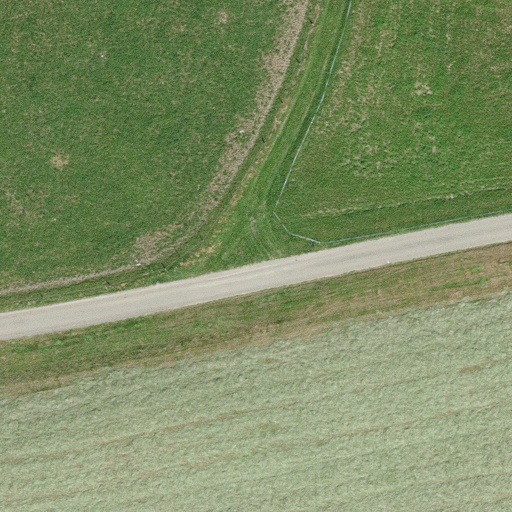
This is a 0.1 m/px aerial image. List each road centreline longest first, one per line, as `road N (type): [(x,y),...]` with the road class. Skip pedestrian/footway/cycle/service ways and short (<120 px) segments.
road 1 (unclassified): [(511,227),(0,325)]
road 2 (track): [(201,289),(290,138),(337,0)]
